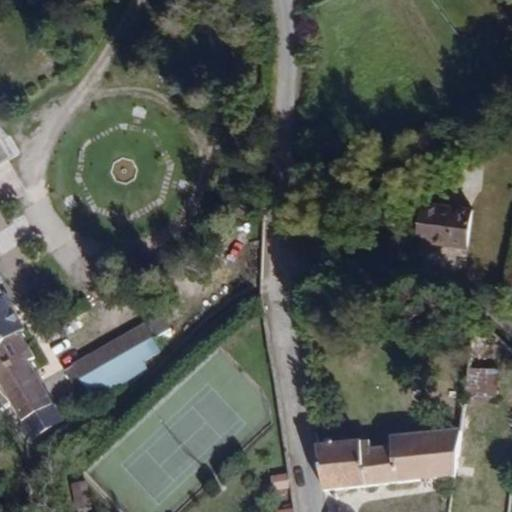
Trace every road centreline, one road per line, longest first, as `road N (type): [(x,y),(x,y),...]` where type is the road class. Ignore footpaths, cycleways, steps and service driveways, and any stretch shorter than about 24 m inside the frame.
road 1 (residential): [(323,511),(275,285),(287,74),(275,0)]
road 2 (track): [(511,331),(446,285),(422,280),(275,285)]
